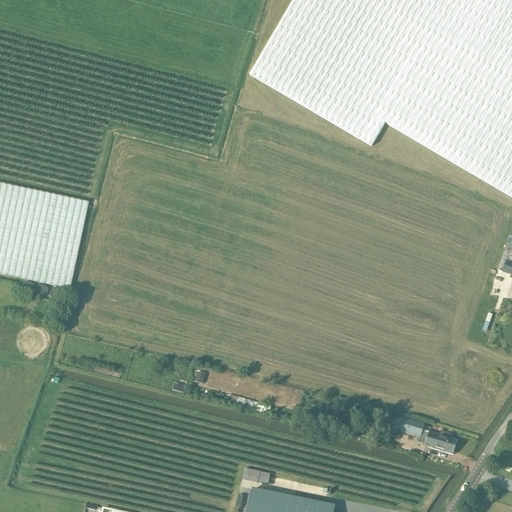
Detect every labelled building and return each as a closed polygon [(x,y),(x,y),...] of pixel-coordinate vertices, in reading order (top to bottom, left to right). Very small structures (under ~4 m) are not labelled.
[(511,0),(293,0),(249,76),(371,147),(385,124),(511,198),(511,0)] [(0,274),(70,290),(88,203),(0,183),(0,274)] [(492,260),(472,252),(468,263),(488,272),(492,260)] [(502,273),(511,276),(511,262),(506,261),(502,273)] [(463,274),(483,283),(488,272),(468,263),(463,274)] [(463,274),(459,285),(479,294),(483,283),(463,274)] [(492,301),(485,318),(495,323),(502,305),(492,301)] [(502,305),(495,323),(504,327),(511,309),(502,305)] [(198,373),(195,383),(203,385),(205,375),(198,373)] [(173,391),(181,393),(183,386),(174,384),(173,391)] [(321,400),(317,413),(321,414),(321,415),(332,418),(335,405),(330,403),(331,401),(326,400),(326,401),(321,400)] [(399,419),(390,416),(387,427),(395,430),(402,432),(402,433),(420,438),(418,443),(425,445),(425,447),(453,455),(457,441),(449,439),(451,435),(440,432),(439,436),(429,433),(429,434),(423,432),(425,425),(406,419),(406,420),(399,418),(399,419)] [(425,425),(423,432),(429,434),(429,433),(431,427),(425,425)] [(270,475),(244,469),(242,480),(258,483),(258,482),(268,484),(270,475)] [(248,511),(333,511),(335,507),(253,490),(248,511)]
